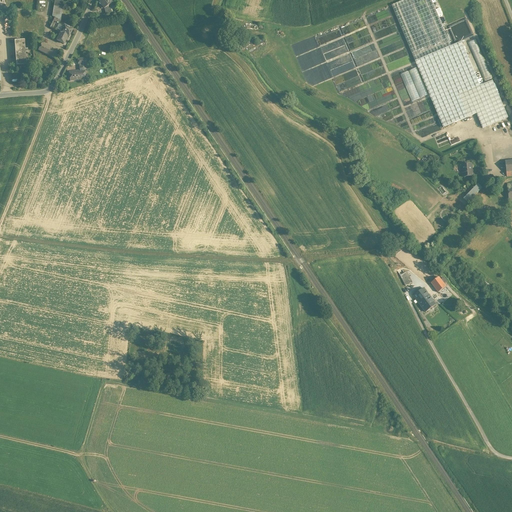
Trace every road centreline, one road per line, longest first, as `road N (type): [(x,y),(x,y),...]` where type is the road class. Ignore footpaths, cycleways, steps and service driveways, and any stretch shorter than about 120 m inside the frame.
road 1 (track): [(0,435),(85,454),(114,381),(379,431)]
road 2 (track): [(0,237),(236,259),(380,252),(410,296)]
road 3 (track): [(0,242),(49,91)]
road 4 (tertiary): [(0,95),(49,91),(92,0)]
